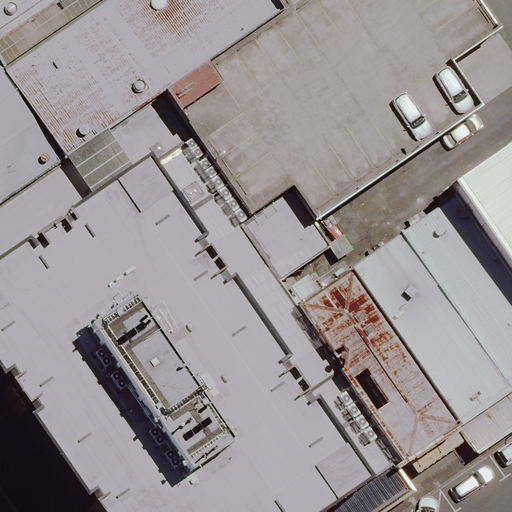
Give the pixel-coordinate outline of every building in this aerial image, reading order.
[(0,0),(0,299),(99,230),(50,159),(137,99),(261,13),(251,0),(0,0)] [(437,0),(255,0),(264,11),(137,99),(220,213),(263,182),(292,221),(442,113),(414,74),(464,38),(437,0)] [(511,327),(511,173),(493,145),(422,193),(511,327)] [(361,511),(511,411),(511,327),(422,193),(223,329),(347,511),(361,511)] [(347,511),(223,329),(140,207),(99,230),(0,299),(0,468),(29,511),(347,511)]
